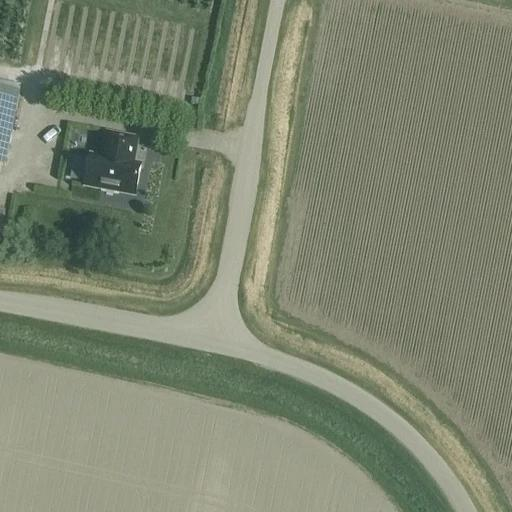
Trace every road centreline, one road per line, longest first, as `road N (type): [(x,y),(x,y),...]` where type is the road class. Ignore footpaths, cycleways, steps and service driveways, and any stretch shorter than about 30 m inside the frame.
road 1 (unclassified): [(211,340),(278,0)]
road 2 (unclassified): [(468,511),(388,417),(293,366),(211,340)]
road 3 (unclassified): [(211,340),(0,300)]
